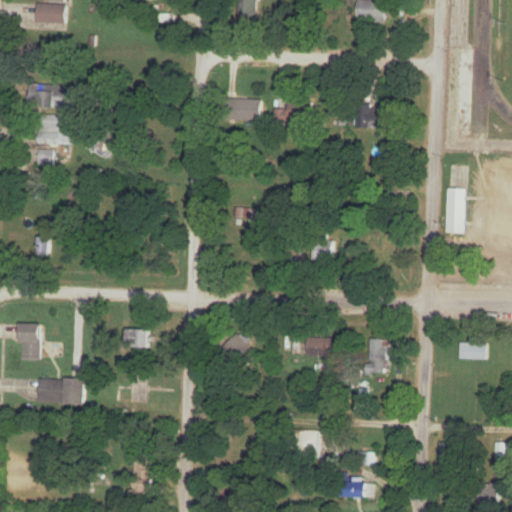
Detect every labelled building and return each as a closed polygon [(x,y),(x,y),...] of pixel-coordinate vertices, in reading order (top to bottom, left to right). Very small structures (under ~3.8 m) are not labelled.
[(389,18),(404,18),(404,1),(359,1),(360,22),(389,22),(389,18)] [(38,27),(66,29),(67,5),(39,4),(38,27)] [(471,50),(457,50),(455,130),(469,130),(471,50)] [(77,110),(77,85),(29,85),(29,109),(77,110)] [(264,99),(230,99),(230,120),(264,120),(264,99)] [(315,101),(290,101),(290,109),(277,109),(277,123),(315,123),(315,101)] [(388,108),(359,108),(359,129),(388,129),(388,108)] [(72,146),(72,129),(61,129),(61,116),(40,116),(40,146),(72,146)] [(55,165),(55,151),(39,151),(39,165),(55,165)] [(511,175),(500,175),(498,245),(511,245),(511,175)] [(469,189),(450,189),(450,234),(469,234),(469,189)] [(237,218),(243,219),(245,210),(239,208),(237,218)] [(20,257),(51,257),(51,238),(20,238),(20,257)] [(338,262),(338,241),(317,241),(317,262),(338,262)] [(43,324),(23,324),(23,360),(43,360),(43,324)] [(153,349),(153,330),(130,330),(130,349),(153,349)] [(259,356),(239,335),(225,348),(245,369),(259,356)] [(335,338),(310,338),(310,358),(335,358),(335,338)] [(390,374),(390,340),(371,340),(371,374),(390,374)] [(464,342),(464,360),(491,360),(491,342),(464,342)] [(86,404),(86,379),(40,379),(40,404),(86,404)] [(322,432),(302,432),(302,454),(322,454),(322,432)] [(456,443),(441,443),(441,473),(456,473),(456,443)] [(498,444),(498,459),(511,459),(511,444),(498,444)] [(379,466),(379,454),(360,454),(360,466),(379,466)] [(352,499),(377,499),(377,482),(352,482),(352,499)] [(483,508),(502,508),(502,483),(483,483),(483,508)]
